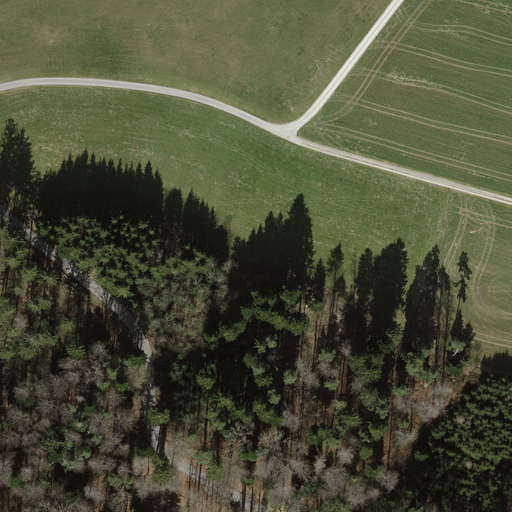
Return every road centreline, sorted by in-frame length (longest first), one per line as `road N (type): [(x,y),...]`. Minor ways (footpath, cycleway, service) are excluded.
road 1 (tertiary): [(259,511),(161,447),(139,335),(0,209)]
road 2 (track): [(0,90),(46,79),(110,80),(203,99),(287,137)]
road 3 (track): [(511,203),(287,137)]
road 4 (track): [(287,137),(400,0)]
road 5 (track): [(9,219),(92,211),(147,218)]
